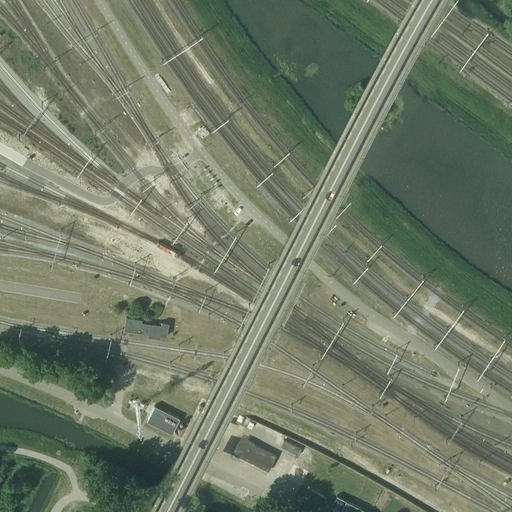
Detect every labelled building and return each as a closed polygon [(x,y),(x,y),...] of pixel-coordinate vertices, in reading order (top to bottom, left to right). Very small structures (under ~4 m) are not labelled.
[(161,334),(167,335),(168,324),(161,323),(161,326),(141,323),(141,320),(126,318),(124,329),(148,332),(148,336),(161,337),(161,334)] [(147,421),(172,434),(180,418),(155,405),(147,421)] [(233,453),(268,470),(275,455),(241,438),(233,453)] [(302,449),(283,440),(280,446),(298,455),(302,449)] [(307,499),(319,505),(324,495),(312,489),(307,499)] [(369,511),(346,500),(339,511),(369,511)]
